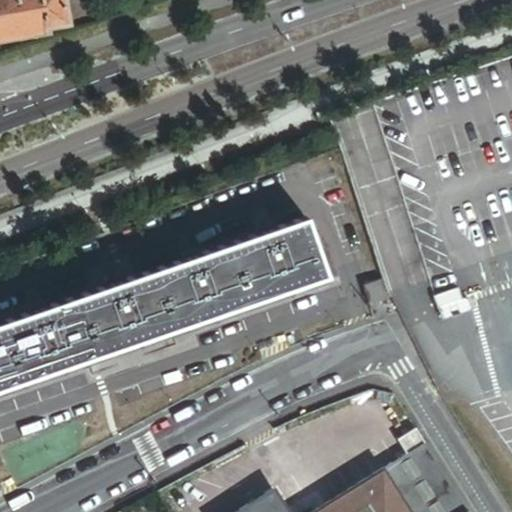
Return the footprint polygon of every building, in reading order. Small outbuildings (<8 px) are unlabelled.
[(0,0),(0,36),(20,33),(21,38),(47,34),(46,29),(68,25),(63,0),(0,0)] [(0,394),(323,288),(301,224),(0,323),(0,394)] [(387,301),(380,282),(361,289),(367,308),(387,301)] [(425,441),(419,431),(400,443),(407,453),(425,441)] [(464,511),(469,509),(425,441),(407,453),(313,511),(464,511)] [(238,511),(289,511),(275,489),(238,511)]
